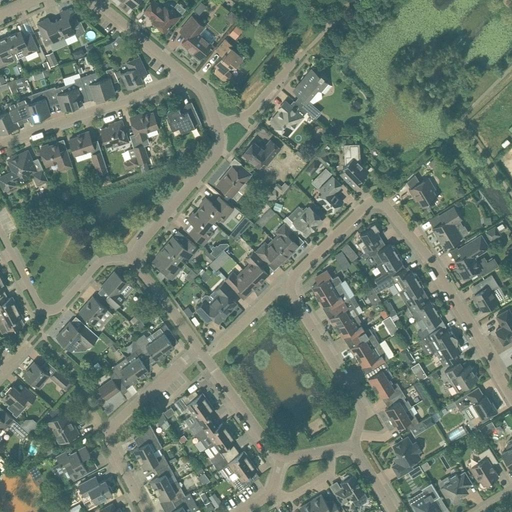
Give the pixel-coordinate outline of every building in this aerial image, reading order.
[(152,0),(144,11),(154,19),(152,21),(166,32),(173,23),(174,23),(179,18),(165,6),(163,8),(153,0),(152,0)] [(200,1),(194,9),(200,13),(206,6),(200,1)] [(56,20),(64,38),(74,33),(75,35),(78,35),(83,33),(84,30),(80,21),(78,22),(71,8),(63,12),(63,13),(60,14),(62,17),(56,20)] [(225,18),(233,23),(238,16),(231,10),(225,18)] [(186,23),(180,31),(187,36),(182,43),(188,48),(192,51),(190,53),(198,59),(205,51),(211,44),(216,37),(204,27),(204,26),(192,16),(186,23)] [(37,23),(41,32),(44,38),(42,39),(45,46),(53,42),(64,38),(56,20),(50,22),(49,19),(46,21),(46,19),(37,23)] [(236,26),(229,33),(235,38),(241,30),(236,26)] [(20,31),(18,32),(8,36),(15,52),(18,58),(25,55),(38,49),(30,33),(23,36),(20,31)] [(0,66),(10,62),(7,55),(15,52),(8,36),(0,39),(0,66)] [(244,57),(240,53),(239,54),(231,48),(233,45),(225,39),(216,50),(221,55),(215,63),(219,67),(217,70),(217,69),(215,69),(214,72),(227,83),(228,81),(230,84),(236,78),(226,70),(229,66),(235,66),(240,60),(241,61),(244,57)] [(112,42),(103,46),(105,50),(114,46),(112,42)] [(80,49),(73,51),(75,58),(85,54),(83,50),(81,49),(80,49)] [(58,63),(53,51),(46,55),(51,66),(58,63)] [(119,70),(114,73),(117,78),(122,76),(128,88),(143,81),(140,75),(146,72),(139,57),(132,60),(136,67),(121,74),(119,70)] [(106,70),(107,72),(108,77),(100,80),(99,80),(105,96),(115,93),(112,83),(118,81),(117,78),(114,73),(113,70),(112,68),(106,70)] [(295,101),(300,106),(307,111),(315,119),(321,112),(308,101),(318,89),(321,92),(321,91),(325,95),(332,87),(322,78),(324,76),(320,73),(319,75),(311,69),(303,80),(305,81),(295,92),(300,97),(296,101),(295,101)] [(94,100),(105,96),(99,80),(100,80),(96,72),(80,77),(85,91),(91,89),(94,100)] [(14,79),(8,81),(12,92),(17,90),(16,87),(28,83),(25,75),(14,79)] [(79,93),(85,91),(80,77),(74,79),(75,82),(65,85),(72,107),(83,104),(79,93)] [(48,88),(53,102),(59,100),(62,110),(72,107),(65,85),(55,88),(55,86),(48,88)] [(53,102),(48,88),(32,93),(40,117),(50,114),(47,104),(53,102)] [(32,94),(15,101),(23,121),(29,119),(30,121),(40,117),(32,94)] [(6,112),(1,114),(8,130),(18,125),(18,123),(23,121),(20,113),(15,101),(7,104),(10,110),(6,112)] [(270,122),(278,128),(286,135),(307,111),(300,106),(296,111),(285,101),(278,109),(281,111),(278,114),(277,113),(270,122)] [(193,123),(199,120),(194,108),(183,112),(182,112),(182,111),(181,111),(180,111),(178,106),(170,110),(171,112),(167,113),(169,119),(167,120),(171,128),(178,124),(182,132),(194,126),(193,123)] [(140,116),(140,114),(130,117),(137,140),(146,137),(145,132),(158,127),(153,112),(140,116)] [(0,133),(8,130),(1,114),(0,114),(0,133)] [(100,129),(103,139),(106,146),(113,144),(114,146),(128,141),(124,130),(121,120),(109,124),(109,126),(100,129)] [(69,139),(72,149),(74,155),(94,148),(88,131),(81,133),(82,135),(69,139)] [(242,154),(250,160),(258,167),(263,161),(267,164),(280,148),(270,140),(262,150),(253,142),(242,154)] [(190,145),(182,153),(185,156),(187,158),(195,150),(198,147),(198,146),(194,142),(190,145)] [(72,166),(70,158),(67,149),(59,151),(57,143),(48,146),(48,144),(41,146),(42,148),(40,149),(44,158),(46,165),(58,161),(61,170),(72,166)] [(136,156),(138,163),(148,160),(143,144),(133,148),(136,156)] [(324,149),(323,148),(316,156),(327,167),(329,164),(326,161),(328,159),(325,156),(328,153),(326,151),(330,148),(327,145),(324,149)] [(357,145),(349,145),(350,156),(346,157),(346,164),(343,167),(344,169),(340,174),(348,181),(352,177),(359,184),(363,180),(361,178),(368,171),(359,161),(357,145)] [(107,170),(101,151),(92,154),(98,173),(107,170)] [(13,180),(17,178),(35,170),(27,152),(9,160),(14,171),(0,177),(0,180),(4,189),(15,184),(13,180)] [(136,156),(128,159),(129,161),(131,167),(139,164),(138,163),(136,156)] [(433,169),(435,168),(439,164),(440,164),(434,157),(428,163),(433,169)] [(314,161),(306,170),(311,174),(319,165),(314,161)] [(244,182),(251,174),(241,165),(237,170),(232,166),(217,184),(238,202),(244,195),(243,194),(250,187),(244,182)] [(325,166),(320,171),(326,177),(331,172),(325,166)] [(43,170),(33,174),(38,184),(48,180),(43,170)] [(111,181),(109,174),(99,177),(101,184),(111,181)] [(316,198),(324,205),(331,212),(342,201),(335,193),(342,186),(332,176),(319,189),(322,192),(316,198)] [(422,207),(431,202),(437,198),(431,187),(433,186),(428,177),(409,189),(416,201),(418,199),(422,207)] [(278,183),(274,187),(275,188),(275,189),(282,194),(289,186),(285,182),(281,186),(278,183)] [(275,188),(265,189),(266,200),(276,199),(275,189),(275,188)] [(66,201),(67,201),(69,200),(71,196),(70,193),(65,191),(62,192),(61,196),(62,199),(66,201)] [(198,210),(212,221),(216,216),(222,221),(233,208),(222,198),(215,206),(206,197),(200,204),(201,206),(198,210)] [(280,211),(283,205),(275,202),(273,209),(280,211)] [(270,206),(266,211),(272,217),(276,212),(270,206)] [(293,222),(305,235),(311,229),(312,230),(322,220),(309,207),(293,222)] [(443,222),(433,228),(437,236),(441,241),(441,242),(444,246),(444,247),(446,246),(468,232),(464,225),(463,226),(457,230),(453,223),(461,219),(454,207),(439,216),(443,222)] [(189,233),(197,239),(203,244),(213,232),(207,227),(212,221),(198,210),(195,213),(193,212),(187,219),(195,225),(189,233)] [(297,234),(290,227),(285,222),(275,232),(278,234),(273,240),(289,256),(295,250),(294,249),(298,245),(292,239),(297,234)] [(363,253),(374,246),(379,243),(376,238),(380,236),(377,232),(379,231),(374,222),(367,227),(368,229),(359,234),(363,240),(358,245),(363,253)] [(495,226),(485,232),(490,241),(491,241),(493,243),(500,238),(499,236),(501,235),(495,226)] [(455,260),(455,261),(459,267),(457,268),(464,279),(476,271),(479,277),(499,265),(495,257),(488,261),(480,266),(476,261),(474,256),(488,247),(481,235),(458,249),(459,250),(460,249),(463,254),(462,256),(455,260)] [(173,236),(165,246),(179,258),(183,253),(189,258),(198,247),(185,237),(187,239),(182,244),(173,236)] [(254,251),(266,263),(267,264),(272,259),(277,265),(281,261),(283,262),(289,256),(273,240),(267,245),(265,242),(255,252),(254,250),(254,251)] [(383,261),(398,252),(394,245),(393,245),(392,246),(390,243),(377,251),(374,246),(363,253),(366,251),(370,256),(372,255),(378,264),(376,265),(383,261)] [(172,278),(178,271),(181,268),(175,263),(179,258),(165,246),(156,256),(166,264),(162,269),(160,267),(159,268),(172,278)] [(212,250),(210,253),(215,257),(219,253),(214,249),(212,250)] [(250,263),(243,270),(259,285),(264,280),(263,279),(268,273),(262,267),(266,263),(254,251),(246,259),(250,263)] [(210,263),(214,257),(209,252),(204,257),(210,263)] [(353,252),(348,257),(352,260),(357,257),(353,252)] [(383,261),(376,265),(385,280),(386,279),(393,275),(400,271),(398,272),(395,267),(402,263),(401,260),(402,259),(402,258),(398,252),(383,261)] [(343,253),(337,256),(341,262),(347,258),(343,253)] [(210,263),(208,264),(215,270),(220,266),(213,259),(210,263)] [(320,282),(311,287),(317,296),(340,282),(342,281),(338,275),(332,278),(327,269),(316,276),(320,282)] [(253,290),(259,285),(243,270),(236,276),(232,272),(227,277),(221,272),(219,275),(224,280),(236,292),(240,288),(247,294),(252,289),(253,290)] [(403,276),(400,271),(393,275),(386,279),(385,280),(373,287),(375,290),(376,293),(389,285),(394,282),(395,284),(398,284),(400,283),(403,289),(420,279),(415,272),(413,273),(412,270),(403,276)] [(127,282),(115,271),(109,278),(109,279),(102,287),(110,293),(106,298),(116,307),(124,299),(118,293),(127,282)] [(165,276),(160,271),(156,275),(161,281),(165,276)] [(484,289),(474,294),(478,300),(477,300),(477,301),(483,311),(492,305),(498,301),(492,290),(498,286),(491,274),(479,282),(480,282),(484,289)] [(398,292),(407,306),(424,296),(421,291),(423,290),(422,287),(423,286),(424,286),(420,279),(403,289),(398,292)] [(237,293),(236,292),(224,280),(225,281),(215,290),(218,294),(213,299),(227,313),(233,308),(233,306),(236,302),(232,298),(237,293)] [(317,296),(315,297),(322,307),(330,302),(333,308),(344,301),(350,298),(340,282),(317,296)] [(370,284),(363,289),(366,294),(372,304),(380,299),(374,289),(370,284)] [(227,313),(213,299),(213,300),(208,294),(205,294),(202,297),(202,300),(203,302),(196,309),(202,315),(201,316),(207,322),(213,316),(218,322),(227,313)] [(94,325),(108,309),(93,296),(79,311),(94,325)] [(424,296),(407,306),(416,321),(437,308),(433,301),(433,302),(431,302),(430,300),(427,301),(424,296)] [(0,315),(17,307),(12,297),(0,303),(0,315)] [(337,313),(328,318),(335,328),(336,327),(352,318),(356,315),(359,313),(355,307),(350,298),(344,301),(333,308),(337,313)] [(387,298),(382,301),(391,315),(397,312),(390,300),(389,301),(387,298)] [(0,329),(2,333),(7,330),(14,327),(15,329),(24,324),(21,317),(22,316),(17,307),(0,315),(0,329)] [(386,308),(380,311),(384,318),(390,315),(386,308)] [(437,308),(416,321),(423,332),(420,335),(422,338),(425,336),(438,328),(435,323),(441,319),(440,317),(441,315),(442,315),(437,308)] [(504,344),(511,339),(511,315),(508,309),(504,311),(496,316),(502,326),(495,331),(504,344)] [(352,318),(336,327),(342,337),(350,332),(354,337),(364,331),(359,321),(360,321),(356,315),(352,318)] [(383,319),(382,319),(386,326),(394,322),(394,321),(391,317),(390,315),(384,318),(383,319)] [(70,321),(56,337),(71,350),(80,340),(88,347),(98,336),(84,323),(79,329),(70,321)] [(173,335),(165,324),(160,327),(164,332),(155,339),(165,354),(175,347),(168,338),(173,335)] [(444,331),(441,326),(438,328),(425,336),(428,341),(427,342),(433,352),(434,351),(440,348),(456,338),(451,330),(449,331),(448,329),(444,331)] [(364,331),(354,337),(357,343),(349,348),(355,358),(357,357),(356,356),(379,343),(369,328),(364,331)] [(144,334),(134,340),(137,344),(145,355),(150,351),(156,360),(165,354),(155,339),(151,334),(146,337),(144,334)] [(443,366),(449,362),(455,359),(452,354),(460,349),(459,347),(461,346),(456,338),(440,348),(434,351),(443,366)] [(385,339),(380,342),(389,357),(394,354),(385,339)] [(409,346),(405,340),(397,345),(400,351),(409,346)] [(379,343),(356,356),(357,357),(363,366),(371,361),(374,367),(385,360),(389,358),(379,342),(379,343)] [(126,358),(140,378),(149,371),(143,362),(148,358),(145,355),(137,344),(135,344),(134,349),(135,349),(134,351),(126,358)] [(407,347),(401,351),(404,357),(411,353),(407,347)] [(111,368),(114,372),(119,379),(124,375),(131,384),(140,378),(126,358),(111,368)] [(368,378),(374,388),(388,379),(385,373),(389,370),(387,367),(388,366),(385,360),(374,367),(377,372),(368,378)] [(23,374),(31,381),(39,388),(44,383),(41,381),(48,374),(34,362),(23,374)] [(102,368),(98,362),(90,367),(94,373),(102,368)] [(418,362),(411,366),(413,371),(420,366),(418,362)] [(459,363),(444,372),(457,392),(463,388),(478,379),(475,373),(476,372),(473,367),(471,368),(470,365),(463,369),(459,363)] [(51,377),(63,388),(67,391),(73,384),(69,381),(57,370),(51,377)] [(112,379),(106,383),(98,388),(106,399),(120,389),(117,385),(121,382),(119,379),(114,372),(110,375),(112,379)] [(388,379),(374,388),(379,398),(388,393),(391,398),(402,391),(397,382),(392,385),(388,379)] [(419,381),(414,384),(417,390),(422,387),(419,381)] [(2,398),(9,404),(7,407),(13,412),(12,413),(16,417),(27,405),(28,406),(36,397),(27,389),(22,394),(13,386),(2,398)] [(476,387),(446,406),(447,409),(456,404),(460,411),(470,405),(476,416),(479,414),(482,420),(497,410),(491,400),(490,401),(486,394),(482,397),(476,387)] [(408,400),(406,401),(404,398),(406,397),(402,391),(391,398),(395,403),(384,410),(390,419),(405,410),(411,406),(408,400)] [(193,414),(209,402),(203,393),(190,402),(185,395),(175,402),(183,413),(189,409),(193,414)] [(194,425),(189,429),(193,435),(207,425),(214,420),(210,415),(215,411),(209,402),(193,414),(191,415),(195,420),(194,425)] [(53,418),(61,412),(57,406),(48,412),(53,418)] [(405,410),(390,419),(396,429),(405,424),(408,429),(417,424),(419,422),(413,413),(410,407),(405,410)] [(48,422),(59,443),(70,437),(78,433),(67,411),(48,422)] [(437,411),(431,415),(435,422),(441,418),(437,411)] [(156,419),(162,426),(168,421),(163,412),(156,419)] [(0,440),(2,438),(2,437),(0,435),(0,429),(2,427),(4,429),(8,425),(13,429),(25,439),(30,433),(19,423),(7,413),(2,419),(0,417),(0,440)] [(431,415),(422,420),(426,427),(435,422),(431,415)] [(207,425),(193,435),(193,436),(195,435),(199,440),(201,439),(207,447),(208,447),(213,443),(230,431),(223,422),(218,426),(214,420),(207,425)] [(150,424),(134,438),(138,447),(133,450),(138,459),(153,451),(162,447),(150,424)] [(451,440),(466,434),(463,427),(448,432),(451,440)] [(230,431),(213,443),(208,447),(214,455),(209,458),(214,464),(228,454),(224,449),(236,440),(230,431)] [(399,477),(407,472),(413,468),(410,464),(420,458),(417,453),(421,450),(416,442),(412,444),(407,437),(393,445),(399,455),(394,458),(397,463),(392,466),(399,477)] [(511,438),(508,441),(505,446),(507,450),(501,453),(506,460),(511,469),(511,467),(511,438)] [(79,439),(70,445),(72,448),(81,443),(79,439)] [(46,456),(53,452),(50,445),(42,450),(46,456)] [(59,462),(51,466),(57,477),(64,473),(67,478),(71,476),(73,481),(79,477),(88,473),(85,466),(82,462),(81,459),(83,457),(90,454),(85,445),(76,450),(68,454),(66,451),(55,456),(59,462)] [(498,462),(492,453),(489,447),(478,454),(482,460),(470,468),(475,476),(477,474),(483,485),(498,476),(492,465),(498,462)] [(153,451),(138,459),(143,469),(152,464),(156,471),(168,464),(163,454),(156,456),(153,451)] [(228,476),(234,472),(251,460),(244,451),(232,460),(228,454),(214,464),(218,471),(222,468),(228,476)] [(251,460),(234,472),(238,477),(233,481),(234,483),(240,491),(251,482),(247,476),(257,469),(251,460)] [(424,470),(429,466),(426,461),(421,464),(424,470)] [(34,464),(28,468),(34,478),(40,475),(34,464)] [(159,477),(150,482),(155,491),(170,483),(168,478),(173,474),(168,464),(156,471),(159,477)] [(200,466),(195,470),(198,475),(203,471),(200,466)] [(460,496),(464,493),(467,491),(465,488),(472,484),(465,471),(457,475),(456,474),(449,479),(450,481),(440,487),(441,489),(446,497),(449,495),(454,503),(462,499),(460,496)] [(199,476),(204,484),(210,480),(204,472),(199,476)] [(352,498),(353,501),(356,501),(366,495),(353,474),(351,476),(350,475),(348,474),(344,477),(343,479),(344,480),(341,482),(345,488),(342,490),(341,489),(335,493),(342,503),(351,498),(351,499),(352,498)] [(92,478),(78,485),(84,496),(90,493),(96,503),(112,494),(111,492),(113,491),(110,485),(108,486),(105,480),(99,483),(95,476),(92,478)] [(438,511),(440,510),(434,499),(439,496),(431,482),(421,488),(426,496),(413,504),(417,511),(438,511)] [(170,483),(155,491),(160,501),(169,496),(173,502),(185,496),(180,486),(173,489),(170,483)] [(321,494),(310,501),(316,511),(340,511),(333,500),(327,504),(321,494)] [(185,496),(173,502),(176,509),(169,511),(192,511),(194,511),(185,496)] [(316,511),(310,501),(299,507),(301,511),(316,511)] [(212,502),(206,504),(209,510),(215,508),(212,502)] [(99,510),(100,511),(121,511),(120,508),(116,510),(113,503),(104,508),(99,510)]
